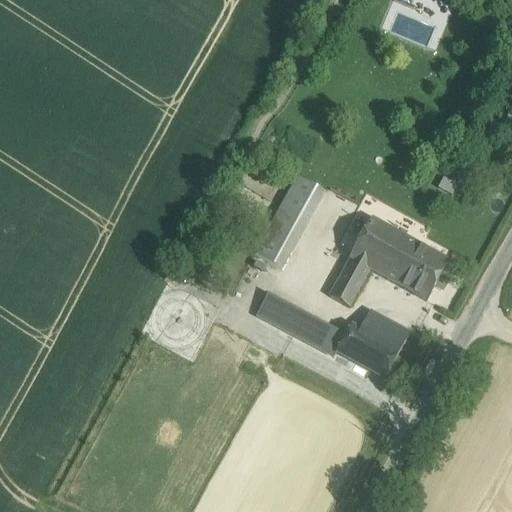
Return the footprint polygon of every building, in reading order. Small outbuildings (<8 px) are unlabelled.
[(296,179),(254,256),(282,272),(324,194),(296,179)] [(406,240),(371,221),(349,261),(369,273),(384,281),(406,240)] [(448,263),(406,240),(384,281),(426,304),(448,263)] [(369,273),(349,261),(329,298),(349,309),(369,273)] [(299,314),(267,297),(256,317),(288,335),(299,314)] [(329,331),(299,314),(288,335),(318,351),(329,331)] [(369,314),(360,332),(350,326),(344,338),(335,355),(384,381),(408,335),(369,314)] [(344,338),(329,331),(318,351),(333,358),(335,355),(344,338)]
